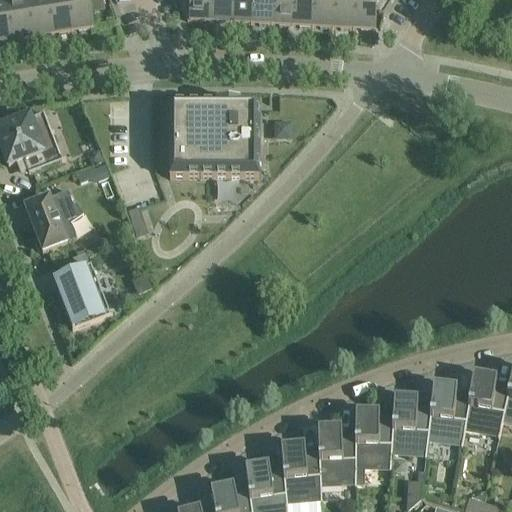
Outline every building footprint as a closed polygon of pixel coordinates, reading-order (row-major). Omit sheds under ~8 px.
[(0,0),(0,46),(12,44),(6,8),(4,0),(0,0)] [(54,0),(46,1),(52,38),(72,34),(66,0),(54,0)] [(66,0),(72,34),(94,31),(93,29),(92,27),(88,0),(66,0)] [(189,22),(189,24),(211,25),(212,0),(191,0),(190,22),(189,22)] [(212,0),(211,25),(232,26),(232,0),(212,0)] [(232,0),(232,26),(252,27),(253,0),(232,0)] [(253,0),(252,27),(272,28),(273,0),(253,0)] [(273,0),(272,28),(293,29),(294,0),(273,0)] [(294,0),(293,29),(313,30),(314,0),(294,0)] [(314,0),(313,30),(333,31),(335,0),(314,0)] [(335,0),(333,31),(354,32),(355,0),(335,0)] [(355,0),(354,32),(376,33),(376,32),(375,31),(376,16),(383,17),(394,0),(355,0)] [(26,5),(32,41),(52,38),(46,1),(26,5)] [(6,8),(12,44),(32,41),(26,5),(6,8)] [(170,181),(259,181),(259,109),(240,109),(240,107),(217,107),(217,109),(170,109),(170,181)] [(51,134),(44,116),(0,133),(0,146),(9,169),(24,163),(29,178),(66,163),(66,162),(62,163),(51,135),(55,134),(54,133),(51,134)] [(92,158),(89,164),(91,169),(101,165),(98,155),(92,158)] [(93,170),(77,177),(80,186),(96,180),(98,184),(108,180),(104,168),(94,172),(93,170)] [(50,200),(25,209),(37,241),(35,242),(35,245),(36,248),(38,251),(40,253),(42,253),(43,256),(68,246),(67,245),(77,242),(71,227),(84,218),(76,208),(73,209),(68,194),(50,201),(50,200)] [(140,211),(128,215),(133,230),(145,226),(140,211)] [(142,256),(135,237),(126,241),(134,259),(142,256)] [(78,260),(73,262),(76,269),(91,263),(88,256),(87,256),(78,260)] [(53,282),(73,333),(111,318),(91,267),(53,282)] [(496,390),(497,383),(473,379),(470,401),(457,399),(456,399),(452,422),(466,425),(465,433),(466,433),(487,437),(487,434),(499,436),(498,442),(499,442),(503,424),(502,424),(504,416),(491,413),(495,389),(496,390)] [(511,379),(509,392),(496,390),(495,389),(491,413),(504,416),(502,424),(503,424),(511,425),(511,379)] [(428,444),(429,444),(450,446),(450,444),(462,445),(461,451),(462,451),(466,433),(465,433),(466,425),(452,422),(456,399),(457,399),(457,393),(434,390),(431,412),(418,410),(417,410),(415,434),(429,435),(428,444)] [(391,457),(392,457),(413,458),(413,456),(426,457),(425,462),(426,462),(429,444),(428,444),(429,435),(415,434),(417,410),(418,410),(418,404),(394,402),(393,425),(380,424),(379,424),(378,448),(392,448),(391,457)] [(356,471),(356,490),(364,490),(365,471),(377,472),(378,469),(390,469),(389,475),(391,475),(392,457),(391,457),(392,448),(378,448),(379,424),(380,424),(380,417),(356,417),(355,439),(342,439),(342,463),(356,463),(356,471)] [(321,488),(343,487),(342,485),(355,484),(355,490),(356,490),(356,471),(356,463),(342,463),(342,439),(342,433),(318,434),(319,456),(306,456),(305,456),(306,480),(320,479),(321,488)] [(270,476),(269,476),(272,499),(286,498),(287,506),(322,503),(321,488),(320,479),(306,480),(305,456),(306,456),(305,450),(281,452),(283,474),(270,476)] [(287,511),(287,506),(286,498),(272,499),(269,476),(270,476),(269,469),(245,473),(249,495),(235,497),(237,511),(287,511)] [(408,485),(406,511),(409,511),(421,502),(423,486),(424,476),(418,476),(417,486),(408,485)] [(237,511),(235,497),(234,490),(211,495),(214,511),(237,511)] [(466,511),(492,511),(493,510),(469,502),(466,511)]
